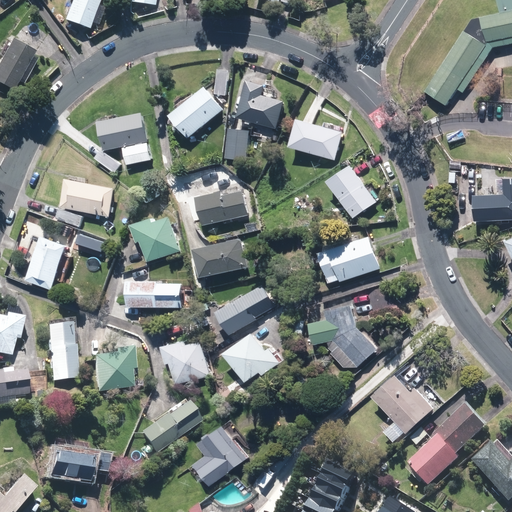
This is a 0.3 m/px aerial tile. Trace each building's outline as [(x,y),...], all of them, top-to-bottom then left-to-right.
[(88,28),(97,0),(70,0),(63,20),(88,28)] [(511,0),(498,0),(502,15),(482,19),(487,43),(511,37),(511,0)] [(425,92),(446,106),(487,46),(465,32),(425,92)] [(0,59),(0,83),(13,90),(32,52),(9,41),(0,59)] [(229,71),(218,70),(216,85),(215,85),(214,95),(227,96),(229,71)] [(248,84),(239,120),(277,130),(285,103),(263,97),(266,89),(248,84)] [(172,117),(189,139),(226,110),(208,88),(172,117)] [(100,124),(105,152),(150,143),(145,116),(100,124)] [(298,122),(291,149),(336,161),(343,134),(298,122)] [(227,159),(247,161),(250,132),(230,130),(227,159)] [(122,166),(102,150),(95,158),(115,174),(122,166)] [(351,168),(329,184),(354,219),(376,203),(351,168)] [(474,197),(476,222),(511,219),(511,180),(503,181),(504,195),(474,197)] [(68,181),(62,208),(110,218),(116,191),(68,181)] [(199,200),(205,227),(249,216),(244,193),(224,198),(223,194),(199,200)] [(86,217),(61,209),(57,220),(82,227),(86,217)] [(143,242),(149,262),(182,251),(172,219),(155,225),(154,221),(135,228),(140,243),(143,242)] [(28,282),(53,291),(69,248),(45,239),(28,282)] [(371,239),(321,256),(330,283),(341,280),(342,282),(381,269),(371,239)] [(196,252),(202,278),(248,268),(242,242),(196,252)] [(129,283),(129,308),(184,309),(184,286),(159,286),(159,283),(129,283)] [(265,287),(218,314),(230,335),(257,320),(256,319),(276,307),(265,287)] [(316,345),(327,342),(332,347),(330,348),(335,353),(333,354),(345,367),(358,368),(378,350),(359,328),(353,306),(328,313),(330,321),(312,325),(316,345)] [(0,321),(0,355),(10,357),(13,340),(15,340),(19,321),(4,318),(4,322),(0,321)] [(302,337),(305,321),(297,319),(294,335),(302,337)] [(67,327),(44,330),(51,382),(77,378),(72,349),(71,349),(67,327)] [(254,335),(226,356),(246,383),(261,372),(264,376),(280,364),(270,351),(267,353),(254,335)] [(212,376),(203,343),(186,347),(185,343),(165,348),(169,365),(172,364),(177,385),(212,376)] [(92,360),(97,393),(131,389),(129,372),(132,371),(129,351),(113,353),(113,357),(92,360)] [(0,375),(0,399),(26,396),(22,372),(0,375)] [(397,377),(375,398),(407,434),(434,409),(417,390),(413,394),(397,377)] [(142,434),(156,454),(198,424),(185,406),(165,420),(164,419),(142,434)] [(410,464),(429,486),(460,459),(455,454),(485,428),(466,407),(434,435),(438,439),(410,464)] [(196,466),(211,486),(249,459),(226,428),(201,446),(209,457),(196,466)] [(493,445),(474,461),(510,502),(511,500),(511,465),(493,445)] [(64,455),(52,454),(48,478),(86,484),(88,471),(103,474),(105,458),(65,452),(64,455)] [(350,488),(356,476),(326,462),(320,474),(350,488)] [(344,500),(350,488),(320,474),(315,486),(344,500)] [(0,511),(13,511),(31,491),(18,480),(0,501),(0,511)] [(339,511),(344,500),(315,486),(309,498),(339,511)] [(411,511),(430,511),(433,508),(399,487),(392,499),(411,511)] [(434,487),(425,500),(440,511),(449,498),(434,487)] [(308,511),(338,511),(339,511),(309,498),(303,510),(308,511)] [(383,511),(411,511),(392,499),(384,511),(383,511)]
